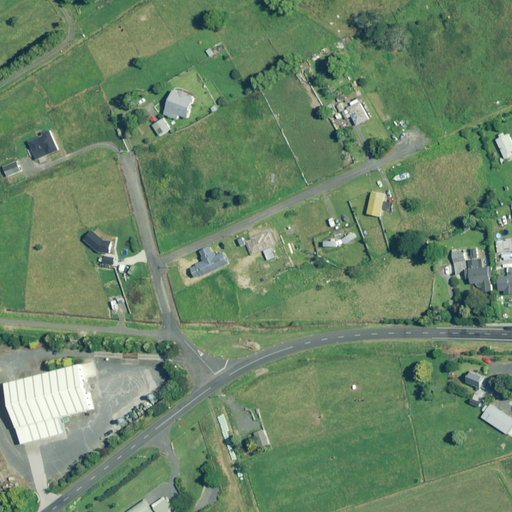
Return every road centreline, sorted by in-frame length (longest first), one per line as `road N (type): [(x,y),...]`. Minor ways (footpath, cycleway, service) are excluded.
road 1 (unclassified): [(220,381),(268,355),(324,339),(511,334)]
road 2 (residential): [(408,147),(155,264)]
road 3 (unclassified): [(51,511),(220,381)]
road 4 (residential): [(177,334),(0,317)]
